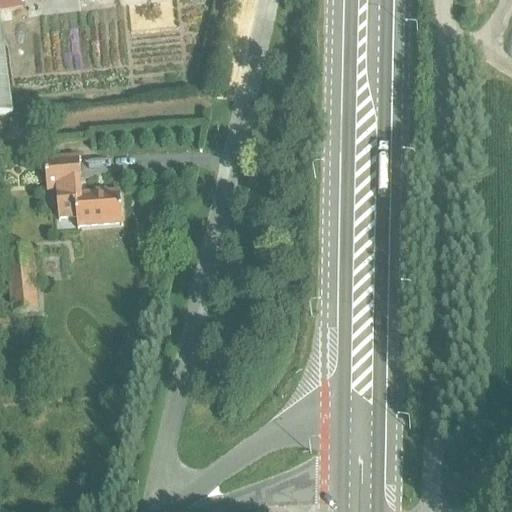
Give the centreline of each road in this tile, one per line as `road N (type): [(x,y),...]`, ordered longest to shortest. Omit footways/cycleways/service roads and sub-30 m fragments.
road 1 (unclassified): [(266,0),(163,464),(178,505)]
road 2 (unclassified): [(432,511),(444,0)]
road 3 (primary): [(359,427),(371,0)]
road 4 (unclassified): [(359,427),(324,425),(278,439),(178,505)]
road 5 (unclassified): [(178,505),(312,488),(350,511)]
